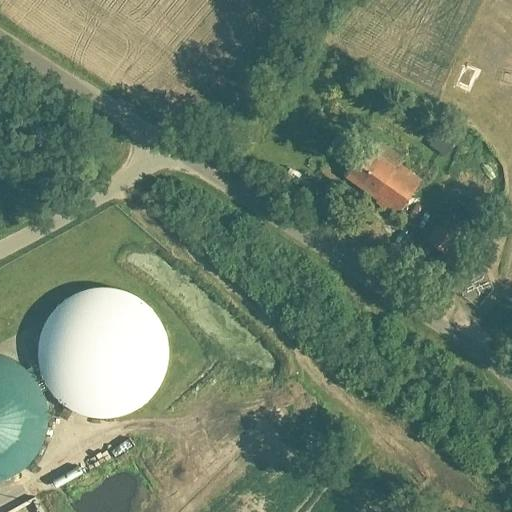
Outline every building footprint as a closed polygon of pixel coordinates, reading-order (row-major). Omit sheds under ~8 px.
[(448,83),(464,89),(471,71),(455,65),(448,83)] [(363,137),(333,178),(387,217),(416,175),(363,137)] [(481,205),(448,181),(411,231),(444,255),(481,205)] [(100,292),(81,297),(63,307),(49,321),(41,340),(39,360),(44,382),(56,400),(74,414),(95,421),(118,419),(139,411),(155,396),(165,376),(168,354),(164,334),(154,316),(139,303),(120,295),(100,292)] [(0,481),(18,474),(34,459),(44,439),(47,417),(43,397),(33,380),(18,366),(0,358),(0,481)] [(0,511),(38,511),(37,509),(23,501),(0,511)]
